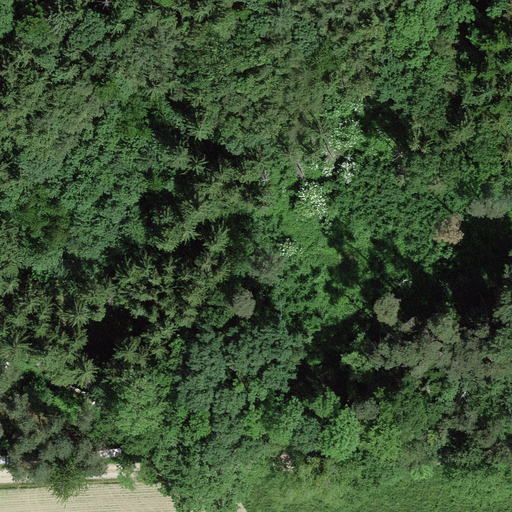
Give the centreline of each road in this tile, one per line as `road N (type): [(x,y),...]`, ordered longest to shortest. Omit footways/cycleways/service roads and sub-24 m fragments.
road 1 (track): [(511,452),(0,477)]
road 2 (track): [(0,355),(210,462)]
